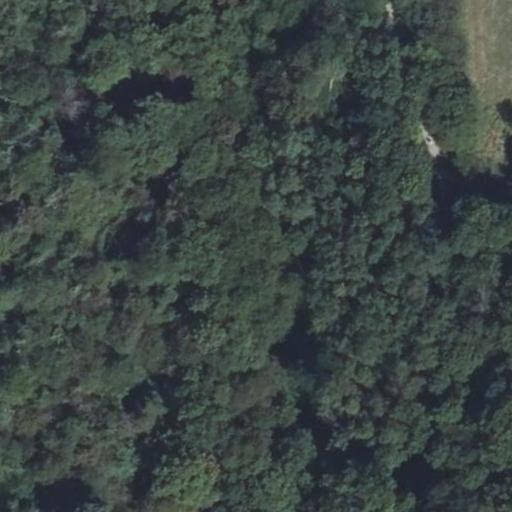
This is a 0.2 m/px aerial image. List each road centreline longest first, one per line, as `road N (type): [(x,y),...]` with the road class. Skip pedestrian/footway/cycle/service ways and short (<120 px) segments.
road 1 (track): [(390,0),(436,174),(477,389)]
road 2 (track): [(444,511),(477,389)]
